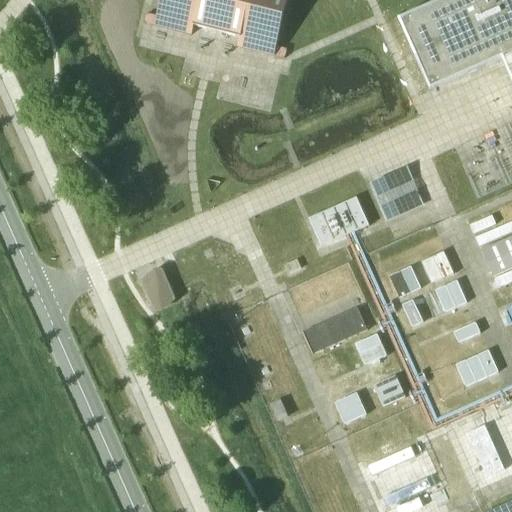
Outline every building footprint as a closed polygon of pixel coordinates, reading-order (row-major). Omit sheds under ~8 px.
[(161,0),(155,26),(191,36),(194,27),(239,38),(237,47),(274,57),(288,0),(161,0)] [(511,0),(441,0),(398,19),(430,91),(505,58),(511,54),(511,0)] [(409,170),(373,185),(389,222),(424,208),(409,170)] [(357,198),(309,219),(322,248),(369,226),(357,198)] [(511,237),(481,251),(493,278),(511,269),(511,237)] [(443,253),(422,262),(432,285),(454,275),(443,253)] [(298,260),(286,265),(290,275),(302,270),(298,260)] [(411,268),(389,278),(399,299),(421,290),(411,268)] [(172,296),(162,271),(155,272),(144,281),(156,307),(160,306),(172,296)] [(457,282),(435,291),(445,314),(467,304),(457,282)] [(413,301),(402,306),(412,328),(423,323),(413,301)] [(358,309),(303,333),(313,355),(368,331),(358,309)] [(459,344),(481,334),(476,323),(454,333),(459,344)] [(365,367),(387,357),(378,335),(355,345),(365,367)] [(489,352),(456,366),(466,388),(499,373),(489,352)] [(396,377),(374,387),(384,409),(406,398),(396,377)] [(366,416),(357,395),(335,404),(345,425),(366,416)] [(280,401),(271,406),(278,422),(287,417),(280,401)] [(363,452),(387,443),(377,419),(354,429),(363,452)]
